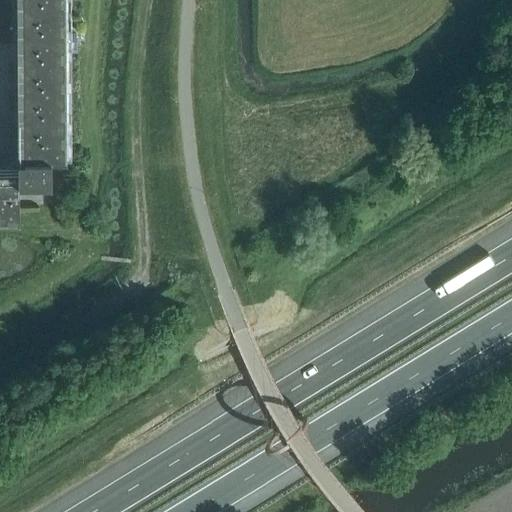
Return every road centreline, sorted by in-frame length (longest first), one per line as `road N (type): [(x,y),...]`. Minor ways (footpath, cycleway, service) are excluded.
road 1 (motorway): [(511,257),(95,511)]
road 2 (motorway): [(194,511),(511,317)]
